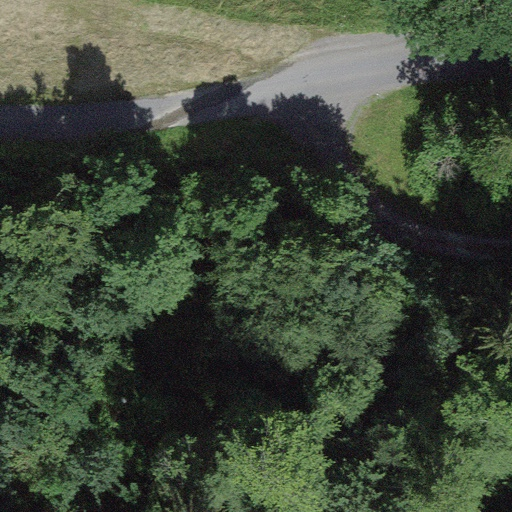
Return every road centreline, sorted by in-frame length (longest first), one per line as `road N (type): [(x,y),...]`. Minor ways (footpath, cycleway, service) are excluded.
road 1 (unclassified): [(0,120),(138,115),(445,61),(511,59)]
road 2 (track): [(511,247),(389,229),(331,173),(295,86)]
